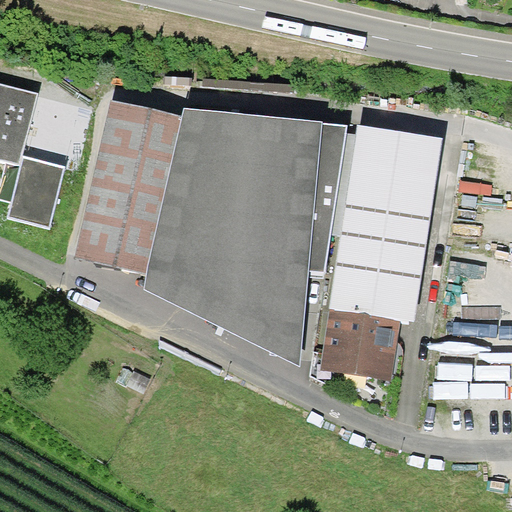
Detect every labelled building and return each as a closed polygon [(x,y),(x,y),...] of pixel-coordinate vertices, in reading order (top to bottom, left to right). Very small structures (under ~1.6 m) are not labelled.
[(39,92),(0,82),(0,157),(21,163),(23,156),(39,92)] [(182,116),(110,99),(74,258),(146,275),(148,263),(182,116)] [(322,122),(184,107),(182,116),(148,263),(146,275),(144,288),(301,366),(308,270),(325,272),(347,125),(323,123),(322,122)] [(442,138),(357,124),(329,308),(330,309),(401,320),(400,324),(409,325),(410,320),(414,321),(442,138)] [(50,229),(66,167),(23,156),(21,163),(7,218),(50,229)] [(320,370),(392,381),(400,324),(401,320),(330,309),(320,370)]
